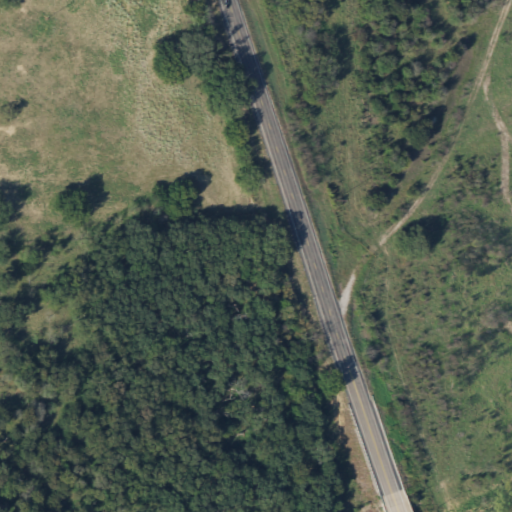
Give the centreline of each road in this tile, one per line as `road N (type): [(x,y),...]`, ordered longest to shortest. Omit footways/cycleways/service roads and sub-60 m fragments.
road 1 (primary): [(388,511),(222,0)]
road 2 (track): [(341,365),(457,287),(467,247),(511,184)]
